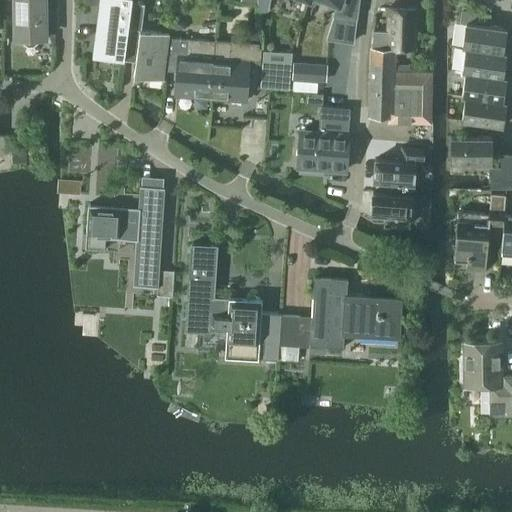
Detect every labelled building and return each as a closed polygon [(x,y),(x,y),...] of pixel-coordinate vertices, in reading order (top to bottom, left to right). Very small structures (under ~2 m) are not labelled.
[(14,0),(15,38),(22,38),(24,43),(28,46),(33,46),(37,42),(39,38),(46,37),(44,0),(14,0)] [(99,0),(99,4),(92,55),(109,57),(109,54),(122,55),(122,59),(123,59),(128,27),(131,3),(129,3),(129,0),(107,0),(108,2),(105,1),(104,0),(99,0)] [(328,0),(338,4),(334,14),(356,17),(358,0),(328,0)] [(128,27),(140,29),(143,4),(131,3),(128,27)] [(371,46),(370,68),(380,68),(380,63),(395,64),(396,48),(414,48),(416,9),(388,7),(388,30),(374,30),(372,46),(371,46)] [(462,22),(467,23),(468,22),(490,25),(491,15),(464,11),(462,22)] [(185,18),(174,20),(176,30),(187,28),(185,18)] [(464,47),(467,47),(502,52),(502,51),(506,27),(490,25),(468,22),(467,23),(464,47)] [(140,29),(128,27),(124,59),(135,61),(134,75),(162,79),(168,33),(140,29)] [(178,97),(210,100),(215,40),(191,39),(169,37),(165,78),(179,79),(178,97)] [(215,40),(210,100),(243,102),(245,87),(245,81),(258,82),(260,55),(261,48),(258,48),(259,43),(217,40),(217,38),(216,37),(215,40)] [(464,71),(466,71),(502,76),(502,75),(506,52),(502,51),(502,52),(467,47),(464,71)] [(312,65),(294,63),(293,77),(311,79),(312,65)] [(369,114),(369,115),(393,116),(392,121),(425,123),(431,123),(432,72),(394,71),(395,64),(380,63),(380,68),(370,68),(369,114)] [(463,95),(466,96),(466,95),(502,101),(502,100),(506,76),(502,75),(502,76),(466,71),(463,95)] [(466,95),(466,96),(462,120),(502,125),(506,101),(502,100),(502,101),(466,95)] [(327,121),(328,107),(317,106),(316,121),(327,121)] [(346,169),(348,133),(301,129),(298,166),(346,169)] [(451,162),(491,163),(492,136),(452,136),(451,162)] [(375,159),(373,179),(388,180),(392,181),(392,188),(413,190),(415,162),(423,162),(425,148),(401,146),(400,160),(375,158),(375,159)] [(27,148),(12,148),(13,164),(27,163),(27,148)] [(501,187),(510,187),(511,155),(501,155),(501,167),(501,187)] [(501,167),(491,166),(491,187),(501,187),(501,167)] [(501,238),(504,213),(504,210),(506,193),(491,191),(488,212),(464,209),(463,220),(457,219),(453,258),(466,259),(465,267),(484,269),(488,237),(501,238)] [(412,195),(372,192),(371,213),(389,214),(389,222),(410,224),(412,195)] [(88,204),(85,247),(87,247),(87,246),(102,247),(104,248),(105,236),(134,238),(136,238),(134,273),(134,284),(133,284),(133,285),(157,287),(157,294),(156,294),(156,295),(172,296),(172,295),(173,270),(158,269),(163,200),(162,200),(139,199),(139,198),(138,208),(136,208),(123,207),(121,207),(115,207),(92,205),(90,205),(90,204),(88,204)] [(511,213),(504,213),(501,238),(499,251),(511,252),(511,213)] [(217,245),(191,243),(185,329),(209,330),(209,328),(225,329),(223,356),(276,360),(280,313),(261,312),(261,299),(213,296),(217,245)] [(280,313),(276,360),(296,361),(297,345),(298,345),(300,345),(309,345),(342,347),(343,339),(373,341),(373,347),(397,349),(400,298),(346,295),(347,279),(313,277),(311,315),(302,315),(280,313)] [(491,414),(511,414),(511,374),(498,374),(498,342),(464,342),(464,384),(489,383),(489,412),(491,414)]
